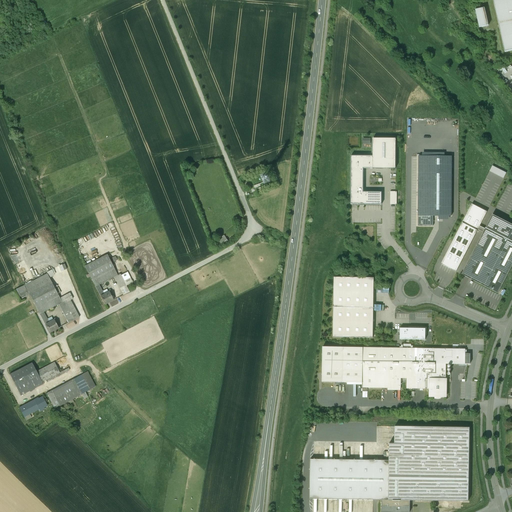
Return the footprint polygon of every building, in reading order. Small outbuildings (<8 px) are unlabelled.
[(511,0),(493,0),(505,52),(511,50),(511,0)] [(484,8),(475,10),(479,28),(488,26),(484,8)] [(382,205),(382,192),(363,192),(363,169),(395,169),(396,139),(373,138),(373,156),(351,156),(351,204),(358,205),(358,206),(364,206),(364,205),(382,205)] [(422,156),(419,156),(418,216),(433,216),(451,216),(452,156),(445,156),(422,156)] [(506,173),(492,166),(490,172),(503,179),(506,173)] [(456,272),(487,213),(472,205),(441,264),(456,272)] [(511,266),(511,224),(492,215),(461,275),(498,294),(511,266)] [(433,216),(418,216),(418,226),(433,226),(433,216)] [(225,235),(217,240),(222,247),(230,241),(225,235)] [(95,287),(98,285),(117,275),(107,255),(85,266),(95,287)] [(120,274),(114,277),(123,295),(130,292),(124,281),(130,278),(127,272),(121,275),(120,274)] [(47,274),(16,290),(20,297),(28,292),(40,314),(42,312),(58,304),(68,323),(80,317),(70,300),(73,299),(70,293),(60,298),(47,274)] [(374,278),(334,277),(333,337),(373,338),(374,278)] [(98,285),(95,287),(105,305),(114,300),(109,292),(103,295),(98,285)] [(42,312),(40,314),(50,333),(58,328),(54,320),(48,323),(42,312)] [(426,333),(426,328),(415,328),(415,329),(400,328),(400,339),(425,340),(425,333),(426,333)] [(465,349),(322,347),(322,382),(362,383),(362,388),(401,388),(401,378),(407,378),(407,389),(430,389),(430,397),(446,397),(446,364),(470,365),(470,354),(465,354),(465,349)] [(54,362),(36,372),(42,382),(46,380),(60,373),(54,362)] [(32,363),(10,375),(21,396),(43,384),(42,382),(36,372),(32,363)] [(68,368),(60,373),(46,380),(47,382),(70,371),(68,368)] [(88,372),(74,379),(82,394),(95,387),(88,372)] [(74,379),(46,393),(54,409),(82,394),(74,379)] [(38,398),(34,400),(39,409),(40,411),(44,409),(44,408),(47,406),(43,397),(39,399),(38,398)] [(34,400),(19,408),(24,417),(39,409),(34,400)] [(389,461),(310,459),(310,499),(382,500),(381,511),(385,511),(409,511),(410,501),(468,502),(470,428),(395,427),(395,444),(389,443),(389,461)]
